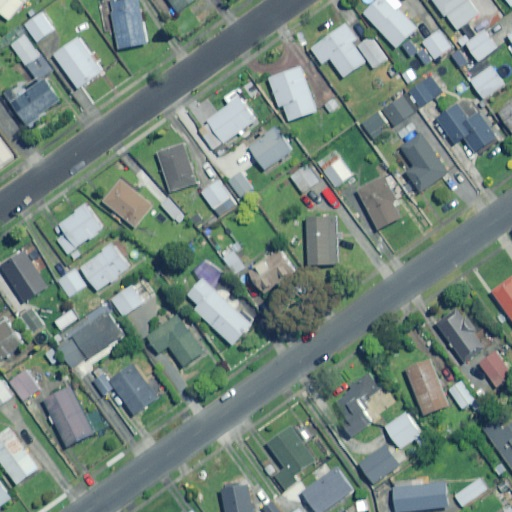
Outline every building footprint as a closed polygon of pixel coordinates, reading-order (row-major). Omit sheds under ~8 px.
[(0,0),(0,11),(10,21),(28,0),(0,0)] [(147,44),(138,0),(129,0),(109,4),(119,50),(147,44)] [(196,0),(172,0),(181,12),(196,0)] [(399,11),(388,0),(379,0),(365,14),(398,48),(418,29),(400,10),(399,11)] [(483,13),(473,0),(433,0),(445,16),(447,15),(458,30),(483,13)] [(56,30),(44,13),(25,26),(38,43),(56,30)] [(359,41),(347,25),(312,49),(323,65),(331,59),(345,78),(367,63),(354,44),(359,41)] [(452,47),(440,31),(423,44),(436,60),(452,47)] [(485,31),(470,42),(467,44),(471,50),(480,62),(498,48),(485,31)] [(54,71),(25,36),(12,47),(40,82),(54,71)] [(388,60),(372,37),(360,45),(376,68),(388,60)] [(105,72),(80,38),(56,55),(80,89),(105,72)] [(271,79),(280,106),(282,109),(284,108),(289,122),(318,112),(302,67),(271,79)] [(472,82),(483,96),(494,88),(496,92),(506,85),(492,67),(472,82)] [(448,90),(434,70),(421,79),(423,82),(410,91),(421,108),(448,90)] [(61,101),(46,79),(13,102),(32,129),(44,120),(41,115),(61,101)] [(415,113),(402,95),(383,109),(395,127),(415,113)] [(258,119),(240,97),(209,122),(226,144),(258,119)] [(511,101),(498,112),(511,131),(511,101)] [(471,120),(459,104),(438,119),(457,145),(466,138),(477,154),(500,137),(482,111),(471,120)] [(390,129),(379,112),(361,124),(372,141),(390,129)] [(293,154),(276,126),(248,144),(264,171),(293,154)] [(450,174),(422,133),(418,136),(415,132),(399,143),(416,168),(407,174),(421,194),(450,174)] [(0,167),(15,157),(1,137),(0,137),(0,167)] [(198,184),(185,144),(159,153),(173,192),(198,184)] [(354,176),(336,152),(320,164),(337,188),(354,176)] [(320,182),(308,166),(292,177),(304,194),(320,182)] [(253,190),(241,173),(228,183),(240,200),(253,190)] [(398,201),(387,177),(361,189),(380,230),(403,219),(395,202),(398,201)] [(154,207),(121,180),(104,201),(138,228),(154,207)] [(220,217),(236,205),(218,181),(202,193),(220,217)] [(76,212),(77,214),(60,226),(67,235),(59,240),(69,254),(104,230),(89,208),(87,204),(76,212)] [(338,265),(335,217),(306,219),(309,266),(338,265)] [(100,292),(111,284),(112,286),(123,278),(122,276),(132,268),(115,245),(83,268),(100,292)] [(263,294),(275,285),(277,288),(287,280),(285,277),(294,271),(279,250),(248,273),(263,294)] [(50,287),(25,251),(3,266),(28,302),(50,287)] [(203,280),(212,286),(223,274),(207,259),(194,272),(203,280)] [(88,287),(77,270),(59,282),(71,298),(88,287)] [(511,278),(493,292),(511,317),(511,278)] [(155,296),(144,279),(113,300),(125,317),(155,296)] [(212,286),(203,280),(189,295),(200,306),(196,309),(234,346),(253,326),(212,286)] [(44,325),(32,309),(23,315),(35,332),(44,325)] [(125,336),(109,312),(57,348),(71,370),(89,358),(90,360),(125,336)] [(486,350),(460,312),(441,324),(467,363),(486,350)] [(205,353),(178,316),(149,338),(161,354),(170,347),(185,367),(205,353)] [(0,363),(24,346),(8,324),(0,329),(0,363)] [(61,361),(53,350),(46,355),(53,366),(61,361)] [(510,370),(497,351),(480,363),(493,382),(510,370)] [(451,407),(432,360),(406,370),(425,417),(451,407)] [(134,364),(113,379),(109,374),(95,383),(105,397),(116,388),(136,416),(168,393),(156,376),(147,383),(134,364)] [(39,392),(27,372),(11,382),(23,402),(39,392)] [(360,401),(368,395),(370,398),(381,389),(379,387),(369,373),(334,398),(347,415),(339,420),(353,439),(374,424),(366,414),(368,412),(360,401)] [(0,406),(14,398),(3,381),(0,382),(0,406)] [(476,401),(463,382),(451,390),(464,410),(476,401)] [(68,448),(105,430),(96,412),(86,418),(71,388),(45,401),(68,448)] [(387,428),(402,449),(415,440),(420,446),(427,440),(408,413),(387,428)] [(511,424),(505,429),(497,419),(480,431),(504,463),(507,461),(511,467),(511,424)] [(303,442),(307,440),(296,425),(269,443),(287,469),(276,476),(286,491),(301,481),(298,476),(317,463),(303,442)] [(41,469),(10,429),(0,436),(0,459),(20,485),(41,469)] [(374,486),(408,461),(396,445),(390,450),(386,445),(359,465),(374,486)] [(333,474),(326,464),(313,474),(319,483),(305,494),(317,511),(326,511),(355,492),(339,470),(333,474)] [(0,508),(13,499),(0,480),(0,508)] [(488,490),(481,480),(456,497),(463,507),(488,490)] [(511,492),(506,482),(478,498),(484,508),(511,492)] [(411,511),(449,508),(446,483),(393,489),(395,511),(411,511)] [(254,511),(249,485),(223,490),(226,511),(254,511)] [(281,511),(274,502),(263,510),(264,511),(281,511)]
